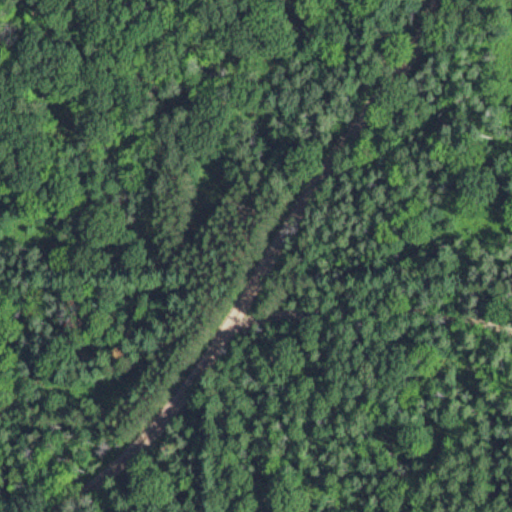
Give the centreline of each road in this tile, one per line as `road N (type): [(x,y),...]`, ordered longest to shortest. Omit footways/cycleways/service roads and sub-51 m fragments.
road 1 (residential): [(435,0),(212,357),(119,461),(47,511)]
road 2 (residential): [(225,335),(294,316),(459,316),(511,327)]
